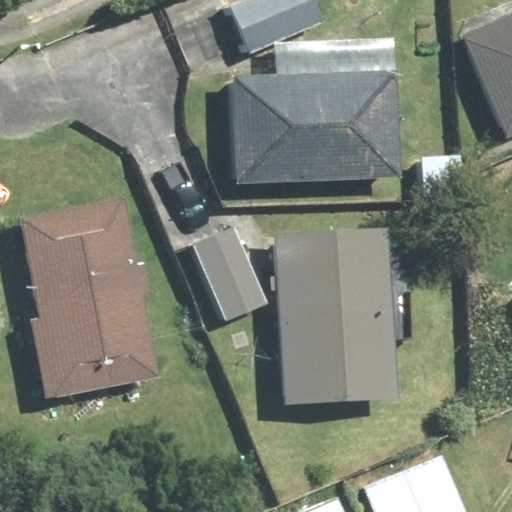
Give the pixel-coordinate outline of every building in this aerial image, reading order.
[(305,0),(222,0),(207,7),(232,61),(316,23),(305,0)] [(511,0),(498,0),(438,25),(485,137),(511,126),(511,0)] [(383,69),(208,72),(210,185),(385,182),(383,69)] [(110,195),(0,211),(0,272),(20,403),(140,385),(110,195)] [(377,221),(258,221),(257,402),(377,402),(377,221)] [(216,223),(170,245),(207,321),(253,299),(216,223)] [(511,288),(499,294),(511,324),(511,288)] [(343,486),(355,511),(459,511),(430,447),(343,486)] [(335,511),(326,491),(278,511),(335,511)]
